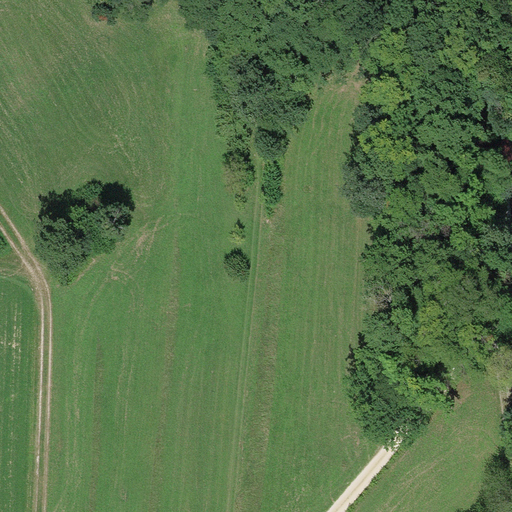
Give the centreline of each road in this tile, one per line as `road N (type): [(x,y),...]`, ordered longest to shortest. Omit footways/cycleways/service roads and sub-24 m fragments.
road 1 (track): [(482,0),(475,226),(494,326)]
road 2 (track): [(38,511),(43,301),(29,241),(0,211)]
road 3 (track): [(494,326),(332,511)]
road 4 (track): [(511,459),(494,326)]
